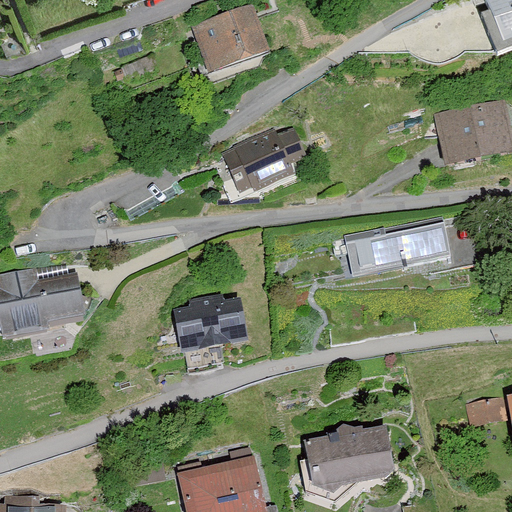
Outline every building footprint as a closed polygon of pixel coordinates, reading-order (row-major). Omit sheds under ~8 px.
[(482,13),(497,54),(511,48),(511,0),(485,0),(490,10),(482,13)] [(253,4),(191,26),(209,74),(271,52),(253,4)] [(511,134),(505,100),(435,114),(446,166),(511,152),(511,134)] [(275,130),(222,153),(240,194),(252,189),(254,193),(296,175),(291,165),(307,158),(295,130),(278,137),(275,130)] [(450,226),(351,244),(358,285),(457,267),(450,226)] [(86,316),(77,273),(38,280),(36,268),(0,274),(0,326),(2,339),(50,330),(49,323),(86,316)] [(241,298),(173,311),(181,354),(249,341),(241,298)] [(501,397),(466,404),(471,428),(506,421),(501,397)] [(387,426),(304,442),(313,488),(334,495),(343,487),(387,479),(395,471),(387,426)] [(274,511),(264,463),(183,482),(190,511),(274,511)] [(66,511),(67,501),(3,498),(1,511),(66,511)]
